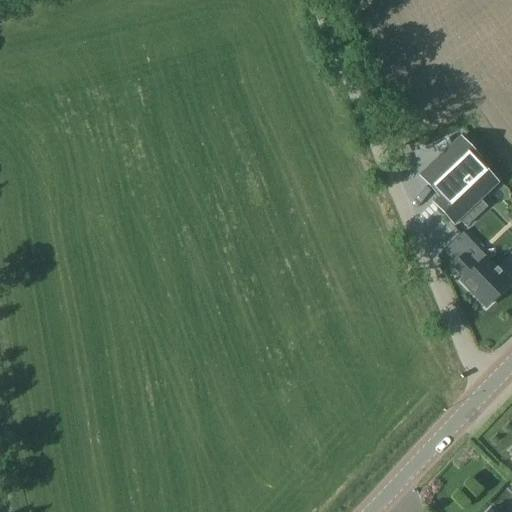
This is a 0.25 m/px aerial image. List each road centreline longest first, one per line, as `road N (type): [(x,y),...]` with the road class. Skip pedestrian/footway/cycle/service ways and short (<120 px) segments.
road 1 (residential): [(483,394),(321,0)]
road 2 (secondary): [(373,511),(483,394)]
